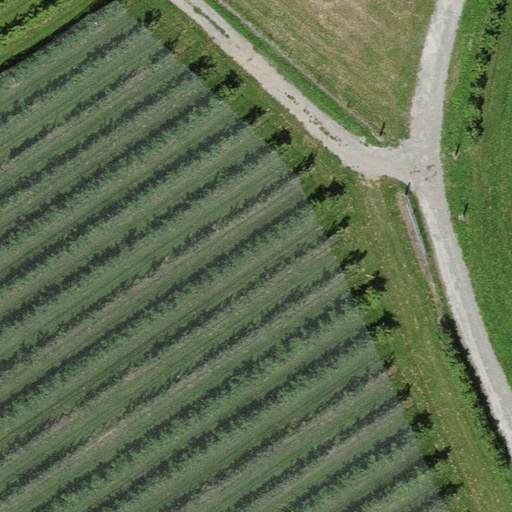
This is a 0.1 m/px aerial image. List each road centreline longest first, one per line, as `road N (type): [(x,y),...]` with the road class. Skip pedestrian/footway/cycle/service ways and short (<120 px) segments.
road 1 (track): [(451,0),(425,109),(421,170),(463,306),(511,417)]
road 2 (track): [(421,170),(371,163),(191,0)]
